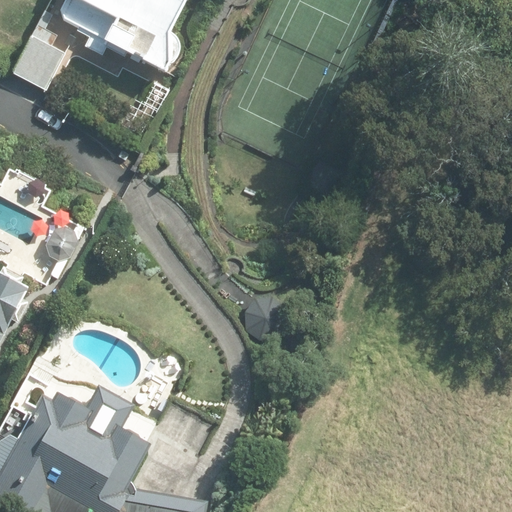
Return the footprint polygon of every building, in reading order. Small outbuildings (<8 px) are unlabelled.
[(89,0),(116,13),(104,38),(166,70),(186,32),(171,25),(183,0),(89,0)] [(60,57),(24,40),(7,76),(43,93),(60,57)] [(331,165),(303,164),(302,196),(330,197),(331,165)] [(0,268),(1,266),(0,265),(0,326),(12,300),(0,294),(0,268)] [(251,303),(243,317),(247,332),(263,342),(278,337),(286,322),(283,308),(266,298),(251,303)] [(199,511),(201,503),(117,497),(141,449),(115,436),(125,415),(87,396),(76,417),(36,397),(13,445),(0,438),(0,511),(199,511)]
